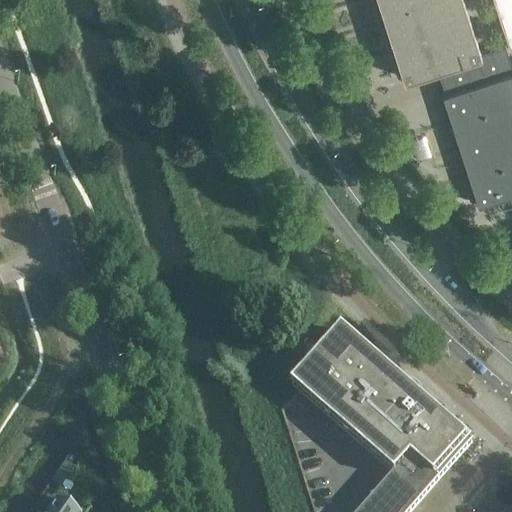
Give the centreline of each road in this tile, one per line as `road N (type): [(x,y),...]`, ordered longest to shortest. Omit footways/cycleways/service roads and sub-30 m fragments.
road 1 (secondary): [(208,0),(254,95),(337,221),(421,318),(511,398)]
road 2 (unclassified): [(152,511),(0,57)]
road 3 (secondary): [(511,355),(407,256),(329,152),(271,52),(253,0)]
